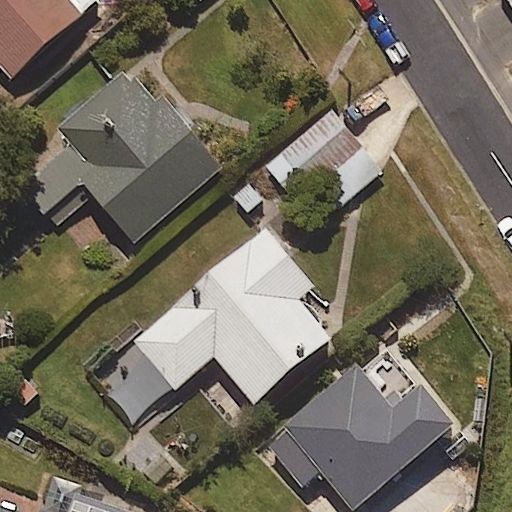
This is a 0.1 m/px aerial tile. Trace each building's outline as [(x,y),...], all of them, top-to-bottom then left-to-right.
[(103,0),(0,0),(0,71),(1,70),(13,83),(104,0),(103,0)] [(72,145),(23,187),(57,227),(95,194),(137,243),(226,168),(165,97),(159,101),(140,79),(134,84),(126,75),(60,131),(72,145)] [(386,170),(334,109),(267,166),(297,200),(316,184),(339,210),(386,170)] [(287,196),(268,172),(235,197),(254,222),(287,196)] [(270,230),(135,342),(177,392),(216,359),(257,407),(335,342),(302,303),(319,289),(270,230)] [(287,433),(269,448),(303,490),(321,475),(352,511),(357,511),(460,426),(424,383),(407,398),(398,387),(388,396),(361,363),(285,426),(287,433)] [(79,511),(112,511),(83,502),(79,511)]
